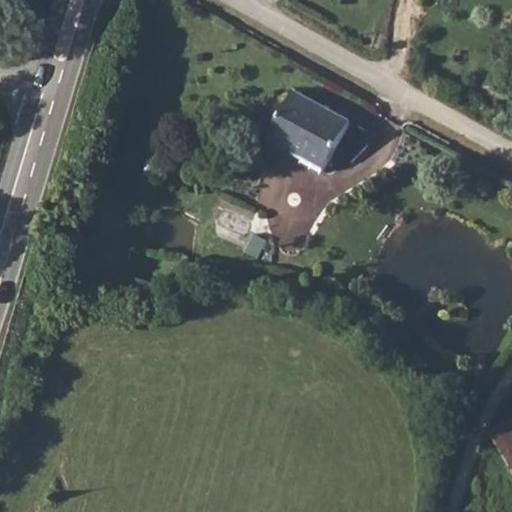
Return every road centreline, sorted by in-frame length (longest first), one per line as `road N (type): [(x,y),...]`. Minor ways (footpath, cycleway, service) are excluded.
road 1 (unclassified): [(235,0),(511,155)]
road 2 (secondary): [(0,266),(51,106)]
road 3 (track): [(511,370),(486,410),(452,511)]
